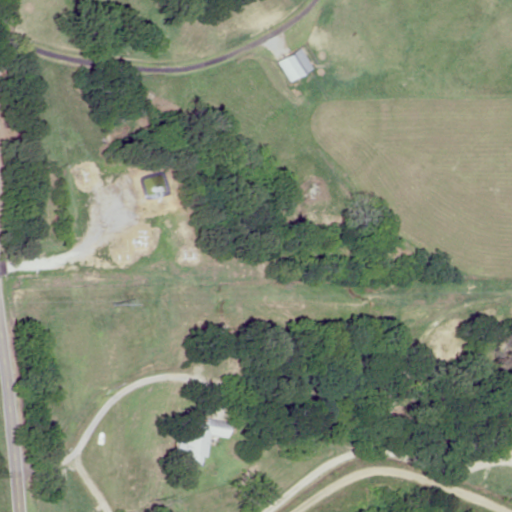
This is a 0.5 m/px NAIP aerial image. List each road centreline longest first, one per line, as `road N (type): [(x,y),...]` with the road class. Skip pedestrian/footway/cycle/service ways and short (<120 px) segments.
road 1 (residential): [(44,511),(20,287),(31,0)]
road 2 (residential): [(309,511),(346,489),(442,489),(504,511)]
